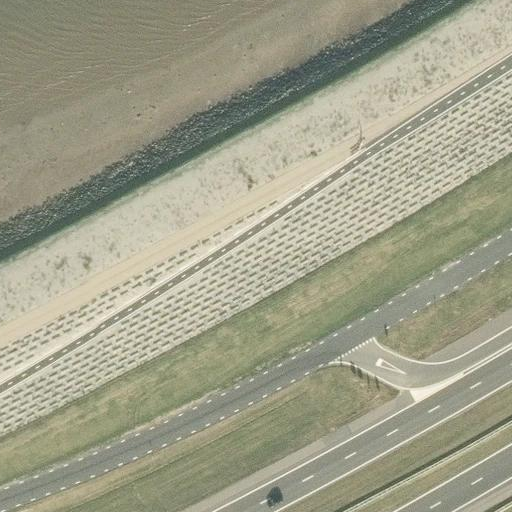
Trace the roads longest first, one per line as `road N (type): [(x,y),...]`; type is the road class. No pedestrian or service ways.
road 1 (unclassified): [(0,503),(219,409),(345,340)]
road 2 (motorway): [(474,387),(238,511)]
road 3 (unclassified): [(345,340),(511,240)]
road 4 (motorway): [(474,387),(406,378),(345,340)]
